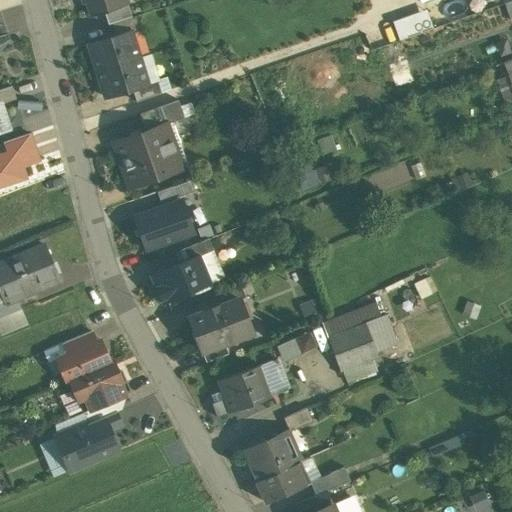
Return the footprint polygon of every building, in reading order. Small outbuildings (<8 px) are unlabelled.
[(85,0),(91,16),(103,12),(127,4),(125,0),(85,0)] [(127,4),(103,12),(108,24),(131,16),(127,4)] [(398,39),(433,26),(426,7),(391,20),(398,39)] [(137,16),(111,24),(115,36),(130,31),(131,32),(141,29),(137,16)] [(115,36),(88,44),(96,71),(139,57),(131,32),(130,31),(115,36)] [(139,57),(96,71),(104,97),(132,89),(147,84),(147,83),(139,57)] [(511,58),(502,63),(507,75),(508,76),(511,74),(511,58)] [(507,75),(496,79),(503,97),(511,93),(511,87),(508,76),(507,75)] [(147,84),(132,89),(136,102),(161,93),(157,80),(147,83),(147,84)] [(0,90),(0,102),(15,98),(11,86),(0,90)] [(177,100),(139,113),(145,130),(166,123),(166,124),(184,118),(177,100)] [(145,130),(113,142),(129,187),(176,170),(166,141),(171,139),(166,124),(166,123),(145,130)] [(3,142),(6,150),(13,170),(23,166),(39,161),(29,133),(3,142)] [(0,187),(27,178),(23,166),(13,170),(6,150),(0,151),(0,187)] [(329,166),(298,170),(300,187),(331,183),(329,166)] [(190,181),(157,193),(160,204),(182,196),(194,192),(190,181)] [(132,214),(145,252),(196,235),(182,196),(160,204),(132,214)] [(207,238),(183,248),(188,259),(193,257),(194,259),(212,251),(207,238)] [(45,245),(0,264),(0,291),(4,300),(5,302),(16,297),(59,279),(45,245)] [(188,259),(150,275),(162,303),(205,285),(194,259),(193,257),(188,259)] [(240,283),(218,292),(223,304),(239,298),(240,300),(246,297),(240,283)] [(16,297),(5,302),(4,300),(0,302),(0,317),(21,309),(16,297)] [(223,304),(189,317),(201,351),(224,342),(252,332),(240,300),(239,298),(223,304)] [(365,323),(327,337),(340,371),(377,357),(365,323)] [(281,359),(316,346),(310,330),(275,343),(281,359)] [(90,331),(62,343),(66,354),(95,342),(90,331)] [(66,354),(59,357),(64,367),(62,372),(65,380),(68,379),(110,361),(108,358),(104,356),(102,352),(105,351),(100,340),(95,342),(66,354)] [(224,342),(201,351),(205,362),(228,353),(224,342)] [(110,361),(68,379),(72,388),(77,390),(81,400),(83,399),(121,383),(122,383),(117,372),(114,373),(113,368),(114,364),(113,360),(110,361)] [(256,365),(218,379),(225,397),(219,399),(224,413),(268,397),(256,365)] [(121,383),(83,399),(87,410),(106,402),(126,394),(121,383)] [(126,394),(106,402),(111,413),(114,412),(120,409),(126,394)] [(87,410),(82,412),(87,423),(111,413),(106,402),(87,410)] [(306,408),(284,418),(289,430),(290,431),(312,421),(306,408)] [(87,423),(81,426),(86,438),(107,430),(109,429),(109,430),(120,425),(114,412),(87,423)] [(107,430),(86,438),(81,426),(55,437),(69,470),(117,450),(109,430),(109,429),(107,430)] [(289,430),(243,450),(256,480),(294,463),(302,460),(290,431),(289,430)] [(434,455),(463,441),(459,432),(429,446),(434,455)] [(256,480),(255,480),(265,502),(304,485),(294,463),(256,480)] [(344,467),(313,480),(319,493),(325,491),(350,480),(344,467)] [(459,511),(489,511),(492,511),(482,488),(454,500),(459,511)] [(319,493),(294,504),(297,511),(312,511),(331,504),(325,491),(319,493)]
